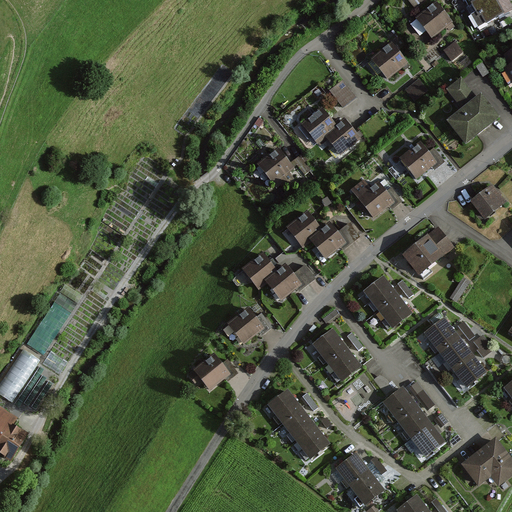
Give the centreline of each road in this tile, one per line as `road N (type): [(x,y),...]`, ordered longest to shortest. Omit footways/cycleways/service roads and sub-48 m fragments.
road 1 (unclassified): [(511,137),(319,302),(231,413),(168,511)]
road 2 (track): [(208,176),(182,195),(0,478)]
road 3 (residential): [(372,0),(294,59),(208,176)]
